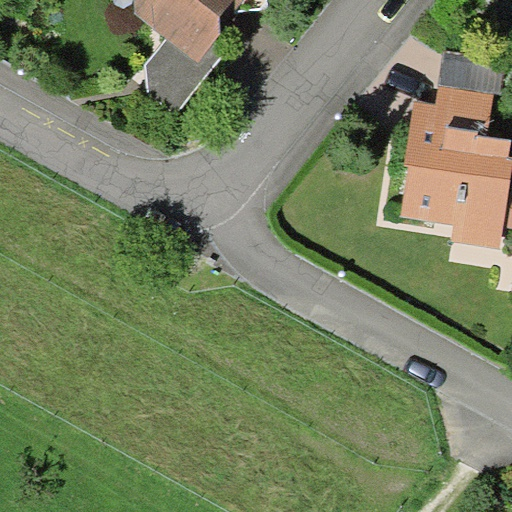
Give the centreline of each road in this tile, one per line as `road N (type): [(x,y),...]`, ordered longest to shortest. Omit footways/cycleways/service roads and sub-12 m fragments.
road 1 (residential): [(511,393),(212,226)]
road 2 (residential): [(390,0),(212,226)]
road 3 (residential): [(212,226),(0,110)]
road 4 (track): [(511,413),(432,511)]
